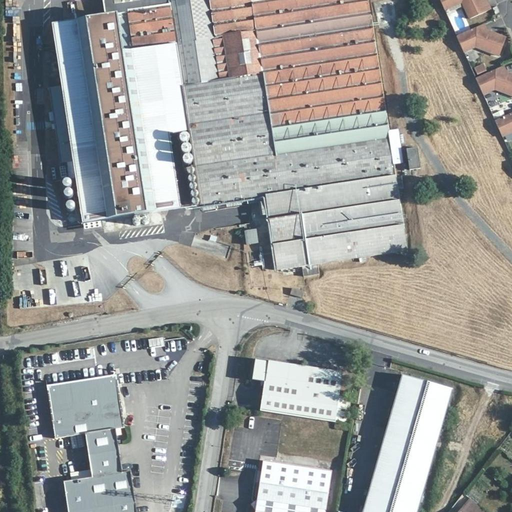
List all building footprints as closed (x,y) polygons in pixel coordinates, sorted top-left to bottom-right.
[(304,277),(319,275),(318,265),(407,250),(398,189),(396,177),(394,162),(389,132),(368,0),(102,0),(104,18),(52,26),(61,88),(49,90),(60,163),(72,162),(82,224),(179,209),(168,135),(188,132),(199,206),(208,205),(209,211),(215,210),(214,204),(256,197),(257,204),(267,203),(277,272),(302,267),(304,277)] [(441,0),(445,8),(463,0),(471,17),(491,8),(487,0),(441,0)] [(457,35),(464,51),(476,45),(500,54),(507,37),(495,32),(490,34),(485,22),(457,35)] [(9,33),(6,71),(16,72),(18,34),(9,33)] [(504,65),(476,78),(483,94),(495,88),(511,94),(511,75),(509,77),(504,65)] [(511,112),(495,120),(502,136),(511,131),(511,112)] [(399,130),(389,132),(394,162),(403,161),(399,130)] [(406,149),(409,170),(420,168),(416,147),(406,149)] [(244,232),(247,246),(258,244),(256,231),(244,232)] [(292,289),(291,295),(302,299),(304,293),(292,289)] [(260,412),(347,425),(351,398),(340,397),(343,372),(316,368),(317,363),(307,362),(306,367),(256,359),(253,380),(261,382),(261,387),(264,388),(260,412)] [(62,480),(67,511),(136,511),(131,471),(122,472),(116,429),(125,428),(117,375),(47,385),(55,437),(86,433),(91,476),(62,480)] [(387,427),(363,511),(418,511),(434,458),(453,389),(402,375),(387,427)] [(254,511),(326,511),(332,472),(263,462),(257,501),(250,506),(254,511)] [(486,511),(472,499),(460,511),(486,511)]
